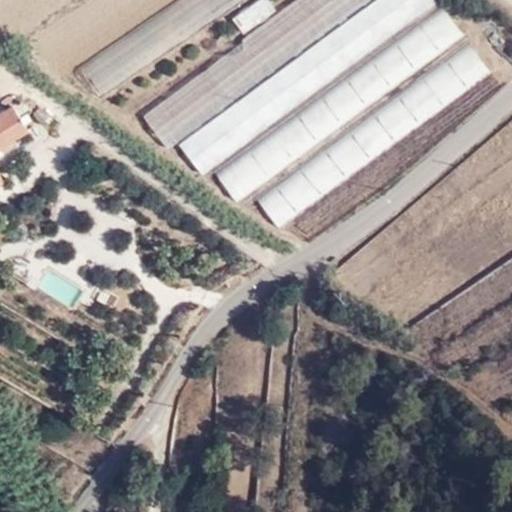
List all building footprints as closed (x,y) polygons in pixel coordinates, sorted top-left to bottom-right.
[(297,0),(209,65),(144,113),(170,148),(368,0),(297,0)] [(205,172),(439,0),(438,0),(379,0),(185,145),(205,172)] [(246,33),(278,10),(270,0),(264,0),(238,20),(246,33)] [(238,204),(464,35),(444,7),(218,174),(238,204)] [(134,121),(144,113),(209,65),(192,43),(115,92),(134,121)] [(282,229),(492,72),(472,43),(262,199),(282,229)] [(0,114),(0,180),(4,178),(0,172),(0,144),(27,127),(14,106),(0,114)] [(48,129),(54,122),(42,109),(36,116),(48,129)]
